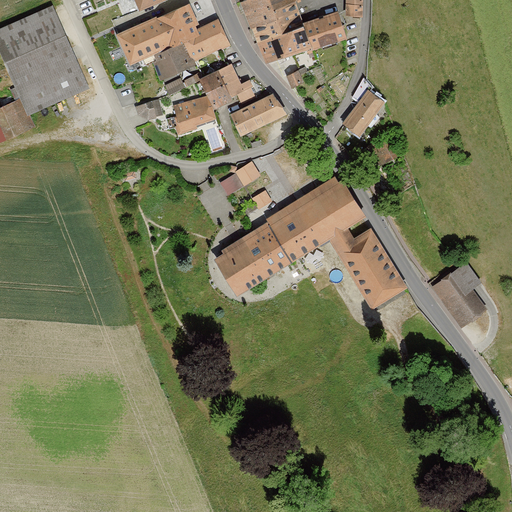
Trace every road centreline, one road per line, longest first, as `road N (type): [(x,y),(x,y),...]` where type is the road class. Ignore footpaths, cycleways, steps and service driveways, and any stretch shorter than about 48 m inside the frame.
road 1 (tertiary): [(322,139),(511,433)]
road 2 (unclassified): [(308,124),(263,150),(208,164),(145,150),(121,128),(69,0)]
road 3 (tertiary): [(224,0),(251,57),(308,124)]
road 4 (unclassified): [(322,139),(360,73),(368,0)]
